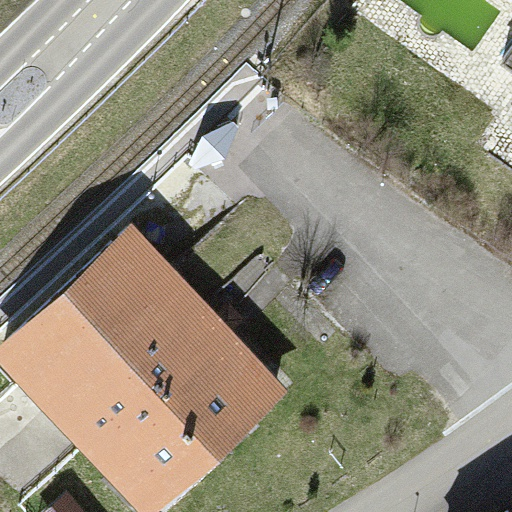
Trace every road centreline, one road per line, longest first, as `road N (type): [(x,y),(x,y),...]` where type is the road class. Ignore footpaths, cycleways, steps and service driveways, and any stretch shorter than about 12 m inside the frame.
road 1 (primary): [(0,155),(156,0)]
road 2 (unclassified): [(511,423),(387,511)]
